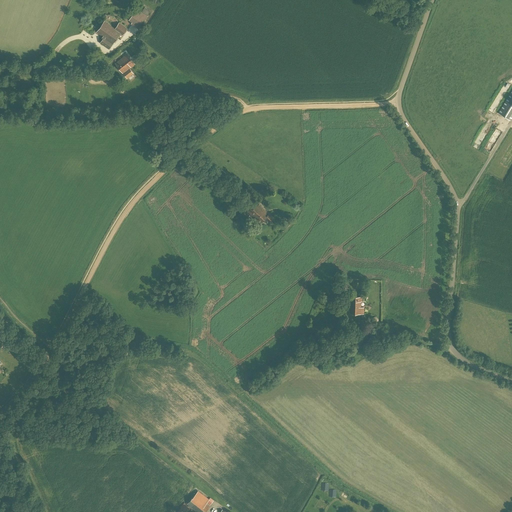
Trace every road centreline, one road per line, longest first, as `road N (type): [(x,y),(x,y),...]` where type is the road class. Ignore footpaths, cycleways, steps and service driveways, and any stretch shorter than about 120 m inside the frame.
road 1 (track): [(0,413),(44,362),(120,221),(181,150),(251,108),(397,103)]
road 2 (unclassified): [(511,381),(465,362),(450,344),(456,204),(397,103),(432,0)]
road 3 (track): [(233,511),(44,362)]
road 4 (track): [(136,434),(12,437)]
